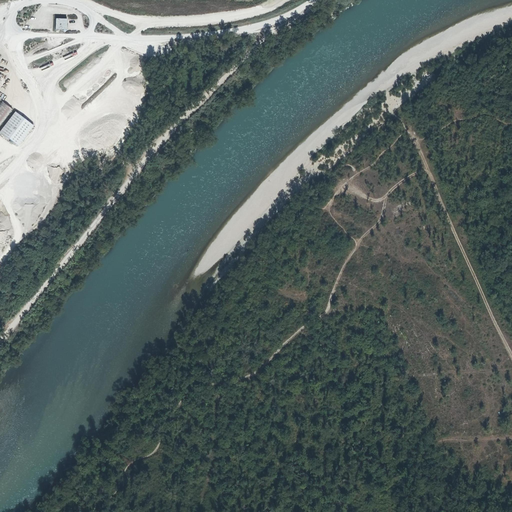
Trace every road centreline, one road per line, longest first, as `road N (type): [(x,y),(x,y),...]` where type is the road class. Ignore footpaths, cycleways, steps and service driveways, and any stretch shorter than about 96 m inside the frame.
road 1 (track): [(0,342),(173,126),(274,23)]
road 2 (track): [(328,204),(409,132),(511,359)]
road 3 (track): [(0,33),(209,36),(274,23)]
